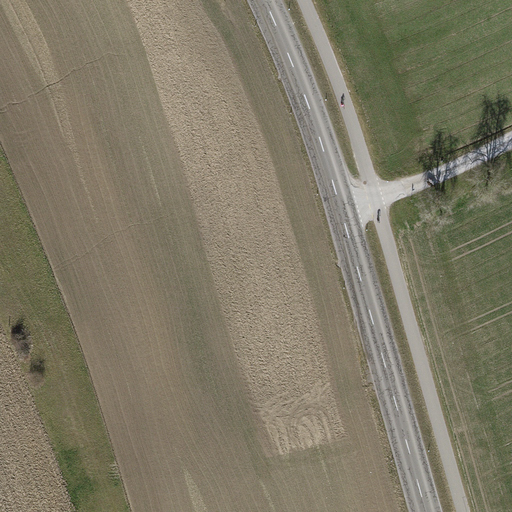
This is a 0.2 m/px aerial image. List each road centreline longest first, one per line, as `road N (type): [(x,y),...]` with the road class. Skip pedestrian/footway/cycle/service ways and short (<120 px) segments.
road 1 (tertiary): [(424,511),(341,209),(264,0)]
road 2 (track): [(511,139),(341,209)]
